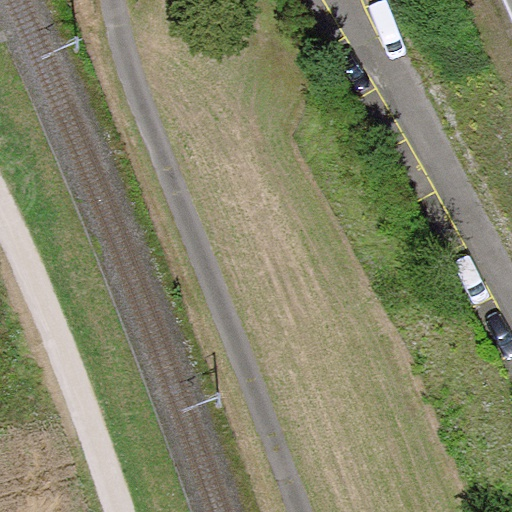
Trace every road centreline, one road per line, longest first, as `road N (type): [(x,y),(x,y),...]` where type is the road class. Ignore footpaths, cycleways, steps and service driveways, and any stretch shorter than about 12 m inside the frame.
road 1 (track): [(511,317),(346,0)]
road 2 (track): [(119,511),(65,352),(0,216)]
